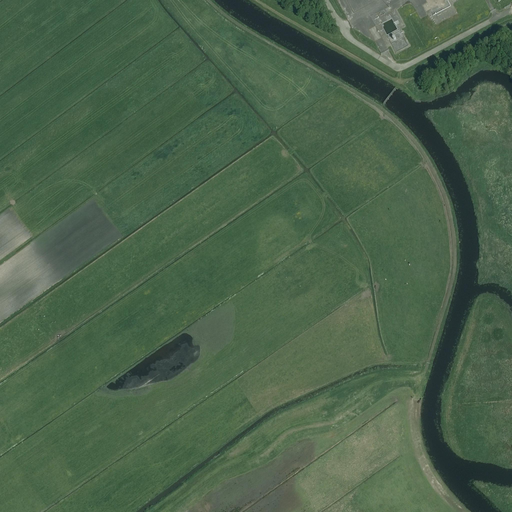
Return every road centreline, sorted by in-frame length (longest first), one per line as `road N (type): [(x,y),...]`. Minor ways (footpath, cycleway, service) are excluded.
road 1 (track): [(466,511),(427,464),(416,431),(452,285),(456,242),(445,191),(403,126),(267,42)]
road 2 (track): [(399,84),(258,0)]
